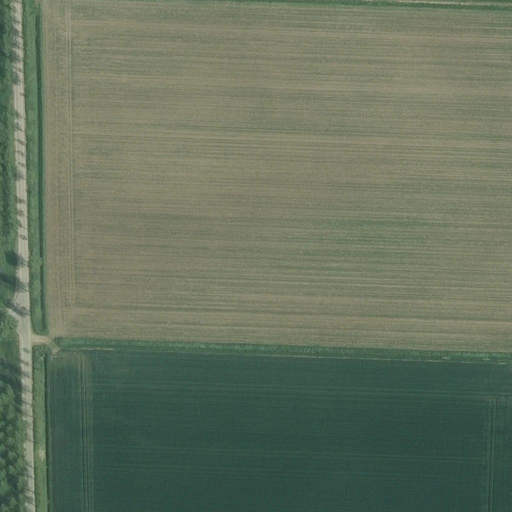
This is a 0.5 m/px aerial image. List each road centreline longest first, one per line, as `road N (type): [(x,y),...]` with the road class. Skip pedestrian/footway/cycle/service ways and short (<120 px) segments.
road 1 (unclassified): [(25,317),(14,0)]
road 2 (unclassified): [(31,511),(25,317)]
